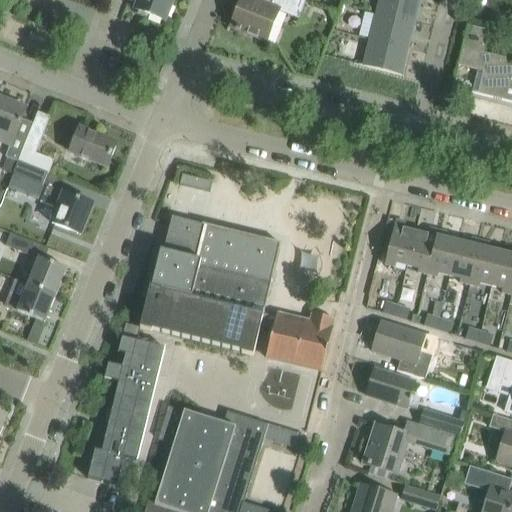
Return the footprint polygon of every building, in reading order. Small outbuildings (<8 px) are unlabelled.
[(127,0),(127,1),(137,5),(135,11),(165,22),(173,0),(127,0)] [(278,12),(299,20),(303,22),(308,10),(304,8),(306,2),(301,0),(265,0),(264,5),(250,0),(242,0),(231,29),(266,43),(278,12)] [(380,0),(377,15),(414,25),(417,12),(420,0),(380,0)] [(377,15),(370,41),(403,49),(408,50),(411,36),(414,25),(377,15)] [(458,66),(478,71),(472,94),(511,103),(511,61),(488,55),(488,56),(483,55),(489,32),(468,27),(458,66)] [(369,48),(364,67),(401,77),(404,64),(408,50),(403,49),(370,41),(369,48)] [(0,142),(10,146),(5,158),(18,164),(18,163),(23,151),(28,137),(33,125),(21,120),(26,109),(0,98),(0,142)] [(33,125),(28,137),(41,142),(43,137),(50,119),(38,114),(33,125)] [(116,145),(79,130),(70,153),(107,168),(116,145)] [(23,151),(18,163),(31,168),(44,173),(47,175),(52,163),(35,156),(23,151)] [(18,164),(13,176),(15,176),(22,179),(43,187),(47,175),(44,173),(18,163),(18,164)] [(15,176),(10,190),(17,193),(22,179),(15,176)] [(180,186),(210,194),(212,184),(182,176),(180,186)] [(92,206),(73,198),(47,187),(41,203),(58,210),(52,224),(80,235),(92,206)] [(261,326),(263,316),(281,245),(202,225),(202,226),(172,218),(164,252),(161,252),(152,288),(150,287),(150,290),(144,313),(140,329),(152,332),(152,331),(242,353),(242,354),(253,357),(261,326)] [(388,255),(385,266),(395,269),(396,265),(408,268),(416,233),(404,230),(405,224),(396,222),(394,228),(388,255)] [(416,233),(408,268),(418,271),(417,275),(427,277),(438,232),(429,230),(428,236),(416,233)] [(438,232),(427,277),(437,280),(438,275),(450,278),(459,243),(446,240),(447,235),(438,232)] [(11,235),(6,247),(28,257),(34,244),(11,235)] [(459,243),(450,278),(461,281),(460,285),(469,287),(480,243),(471,240),(470,246),(459,243)] [(480,243),(469,287),(479,289),(480,285),(492,288),(500,253),(488,250),(489,245),(480,243)] [(500,253),(492,288),(502,290),(501,295),(511,298),(511,296),(511,256),(500,253)] [(40,260),(29,286),(56,297),(66,270),(48,263),(40,260)] [(12,297),(8,308),(36,320),(45,323),(56,297),(29,286),(18,282),(16,281),(10,295),(12,297)] [(394,318),(398,307),(386,303),(382,314),(394,318)] [(435,304),(432,318),(439,320),(443,306),(435,304)] [(410,310),(398,307),(394,318),(406,322),(410,310)] [(332,328),(334,320),(312,315),(310,323),(277,314),(276,319),(263,316),(261,326),(273,329),(266,359),(322,373),(333,328),(332,328)] [(436,331),(439,320),(432,318),(427,316),(424,327),(436,331)] [(45,323),(36,320),(27,343),(36,346),(45,323)] [(448,335),(451,324),(439,320),(436,331),(448,335)] [(472,321),(469,329),(481,333),(484,324),(472,321)] [(377,337),(372,353),(400,362),(396,373),(425,382),(433,356),(420,352),(425,337),(381,323),(380,327),(383,327),(379,338),(377,337)] [(88,479),(88,480),(92,481),(116,486),(123,458),(137,462),(165,350),(137,343),(140,329),(126,325),(119,354),(126,355),(122,369),(108,365),(105,380),(119,383),(114,401),(113,407),(112,412),(102,453),(95,452),(89,475),(88,479)] [(477,344),(481,333),(469,329),(465,340),(477,344)] [(489,348),(493,337),(481,333),(477,344),(489,348)] [(503,381),(502,387),(511,390),(511,393),(510,399),(505,415),(511,416),(511,363),(509,362),(503,381)] [(415,383),(394,376),(375,370),(366,397),(407,410),(415,383)] [(148,503),(145,511),(268,511),(244,504),(264,439),(268,426),(234,415),(227,413),(224,425),(185,412),(184,413),(169,408),(159,441),(165,443),(174,446),(155,505),(148,503)] [(459,440),(463,425),(424,413),(420,428),(455,439),(459,440)] [(511,422),(505,420),(492,416),(488,428),(506,433),(496,463),(511,468),(511,422)] [(455,439),(420,428),(407,424),(404,435),(376,426),(363,465),(397,476),(407,443),(449,456),(455,439)] [(268,426),(264,439),(302,451),(306,438),(268,426)] [(511,511),(511,494),(509,493),(489,487),(493,476),(511,481),(511,480),(470,467),(464,485),(489,492),(482,511),(511,511)] [(391,511),(396,497),(379,492),(360,486),(352,511),(391,511)] [(440,498),(406,487),(402,500),(436,511),(440,498)]
